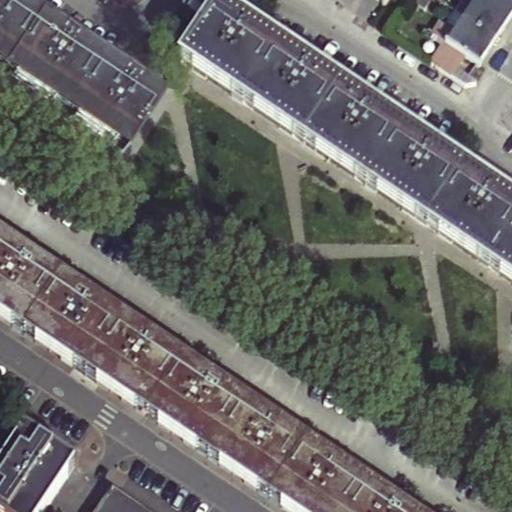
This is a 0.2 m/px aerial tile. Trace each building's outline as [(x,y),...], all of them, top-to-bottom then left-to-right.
[(0,0),(0,76),(119,155),(153,104),(130,88),(133,83),(121,75),(118,80),(105,70),(69,47),(72,42),(59,33),(56,38),(46,31),(16,10),(8,5),(11,1),(9,0),(0,0)] [(462,0),(457,9),(495,35),(511,11),(495,0),(462,0)] [(511,0),(495,0),(511,11),(511,10),(511,0)] [(463,53),(477,62),(495,35),(457,9),(439,36),(445,40),(432,59),(450,71),(463,53)] [(511,285),(511,210),(509,209),(502,204),(505,199),(488,188),(485,193),(434,160),(438,154),(427,147),(424,152),(417,147),(384,126),(379,122),(382,117),(366,106),(363,111),(313,78),(317,73),(304,65),(301,70),(295,66),(258,42),(255,40),(258,34),(246,26),(243,31),(215,12),(181,64),(308,149),(367,188),(511,285)] [(0,317),(291,511),(404,511),(405,511),(392,504),(390,507),(341,473),(343,470),(335,465),(330,461),(328,465),(280,433),(282,430),(269,421),(267,424),(219,392),(220,389),(207,379),(205,382),(157,350),(159,348),(144,338),(143,341),(95,309),(96,306),(89,301),(84,298),(83,301),(32,267),(35,263),(23,255),(21,259),(0,245),(0,317)] [(45,511),(75,467),(30,437),(0,481),(0,511),(45,511)] [(98,511),(143,511),(112,491),(98,511)]
